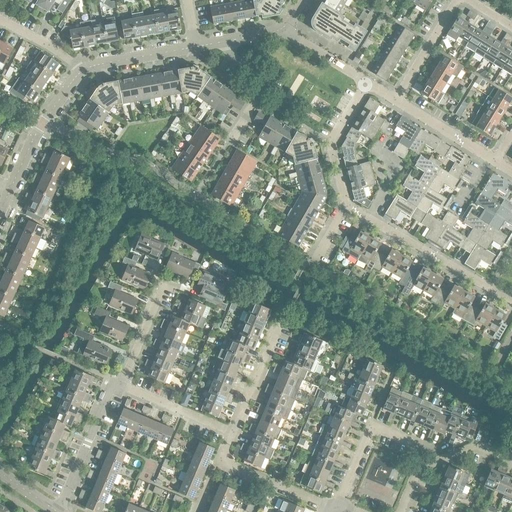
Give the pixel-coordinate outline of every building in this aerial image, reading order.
[(38,0),(36,4),(47,11),(53,0),(56,0),(61,3),(57,10),(62,13),(70,0),(38,0)] [(256,16),(254,3),(253,0),(247,0),(242,1),(245,18),(256,16)] [(260,0),(259,2),(254,3),(256,16),(261,15),(262,18),(279,15),(282,10),(280,8),(285,0),(260,0)] [(337,0),(326,0),(324,4),(339,13),(344,4),(337,0)] [(418,0),(416,5),(425,11),(432,0),(418,0)] [(232,3),(235,20),(245,18),(242,1),(232,3)] [(338,14),(339,13),(324,4),(321,2),(312,18),(311,19),(310,21),(310,23),(310,24),(311,26),(311,27),(312,29),(313,30),(315,31),(330,40),(332,38),(354,52),(367,31),(338,14)] [(221,5),(224,22),(235,20),(232,3),(221,5)] [(213,24),(224,22),(221,5),(210,7),(213,24)] [(168,23),(169,31),(181,29),(177,8),(165,10),(168,23)] [(154,15),(158,33),(169,31),(168,23),(165,10),(165,9),(154,11),(154,15)] [(404,25),(407,19),(404,17),(402,19),(400,18),(402,16),(401,15),(401,14),(399,12),(395,19),(404,25)] [(143,17),(147,35),(158,33),(154,15),(143,17)] [(132,19),(135,37),(147,35),(143,17),(132,19)] [(456,41),(458,37),(467,23),(457,17),(446,35),(456,41)] [(106,42),(103,24),(102,19),(91,21),(95,44),(106,42)] [(135,37),(132,19),(121,21),(124,39),(135,37)] [(411,21),(407,19),(404,25),(413,30),(416,26),(410,22),(411,21)] [(80,23),(81,29),(84,46),(95,44),(91,21),(80,23)] [(103,24),(106,42),(118,40),(115,22),(103,24)] [(458,37),(467,42),(476,28),(467,23),(458,37)] [(379,31),(381,27),(375,24),(370,33),(372,35),(376,29),(379,31)] [(483,58),(486,54),(494,40),(489,36),(492,32),(495,26),(492,24),(488,29),(485,34),(477,48),(474,53),(483,58)] [(394,35),(409,44),(414,34),(400,25),(394,35)] [(84,46),(81,29),(74,30),(64,26),(61,30),(60,32),(71,40),(72,49),(84,46)] [(467,42),(477,48),(485,34),(476,28),(467,42)] [(388,44),(403,53),(409,44),(394,35),(388,44)] [(486,54),(495,59),(504,45),(494,40),(486,54)] [(2,43),(0,47),(0,69),(2,70),(4,65),(13,48),(2,43)] [(382,53),(397,62),(403,53),(388,44),(382,53)] [(492,64),(501,69),(511,52),(511,50),(504,45),(495,59),(492,64)] [(34,61),(52,73),(59,64),(44,53),(40,51),(34,61)] [(511,75),(511,73),(511,52),(501,69),(511,75)] [(377,62),(392,72),(397,62),(382,53),(377,62)] [(443,56),(438,65),(451,74),(457,77),(463,68),(457,64),(443,56)] [(365,63),(359,60),(354,57),(352,61),(362,67),(365,63)] [(30,72),(45,83),(52,73),(34,61),(32,60),(26,69),(30,72)] [(392,72),(377,62),(371,72),(386,81),(392,72)] [(200,95),(211,78),(213,75),(202,69),(199,67),(199,64),(196,65),(193,91),(200,95)] [(193,91),(196,65),(193,65),(193,67),(180,68),(179,70),(182,92),(193,91)] [(432,74),(446,83),(451,74),(438,65),(432,74)] [(12,73),(7,71),(4,69),(2,75),(10,79),(12,73)] [(168,72),(173,103),(176,103),(174,93),(182,92),(179,70),(168,72)] [(24,82),(39,92),(45,83),(30,72),(24,82)] [(158,74),(162,97),(170,95),(171,104),(173,103),(168,72),(158,74)] [(148,76),(153,107),(155,106),(154,98),(162,97),(158,74),(148,76)] [(426,84),(440,92),(446,83),(432,74),(426,84)] [(138,77),(142,100),(150,99),(151,107),(153,107),(148,76),(138,77)] [(127,79),(133,111),(135,110),(134,102),(142,100),(138,77),(127,79)] [(198,108),(200,109),(218,83),(211,78),(200,95),(198,98),(203,101),(198,108)] [(129,103),(131,111),(133,111),(127,79),(117,81),(121,104),(129,103)] [(99,83),(113,106),(121,104),(117,81),(102,84),(101,82),(99,83)] [(39,92),(24,82),(17,91),(32,102),(39,92)] [(89,99),(111,114),(112,114),(109,112),(113,106),(99,83),(96,85),(98,86),(89,99)] [(207,103),(214,108),(227,89),(218,83),(200,109),(202,110),(207,103)] [(444,94),(440,92),(426,84),(420,93),(438,104),(444,94)] [(494,87),(488,96),(506,108),(511,98),(511,97),(498,90),(494,87)] [(235,94),(227,89),(214,108),(222,114),(218,118),(222,121),(230,110),(227,107),(230,103),(240,110),(245,103),(234,96),(235,94)] [(461,105),(466,108),(469,104),(467,103),(470,98),(466,96),(461,105)] [(488,96),(482,105),(501,117),(506,108),(488,96)] [(386,129),(390,124),(384,120),(385,120),(374,114),(380,104),(370,98),(363,108),(364,108),(359,118),(378,130),(379,130),(384,133),(386,129)] [(83,108),(103,121),(108,113),(111,115),(111,114),(89,99),(83,108)] [(460,118),(466,108),(461,105),(455,115),(460,118)] [(476,114),(477,115),(495,126),(501,117),(482,105),(476,114)] [(103,121),(83,108),(78,116),(79,117),(77,120),(91,130),(94,127),(97,129),(103,121)] [(258,137),(266,142),(278,121),(270,117),(269,118),(258,112),(254,119),(265,126),(258,137)] [(495,126),(477,115),(471,124),(489,136),(495,126)] [(404,146),(408,149),(420,129),(411,123),(412,122),(401,116),(395,126),(405,132),(398,142),(399,143),(404,146)] [(341,146),(355,148),(358,144),(356,143),(361,133),(372,140),(378,130),(359,118),(353,127),(352,127),(345,137),(346,138),(341,146)] [(270,154),(272,155),(288,127),(278,121),(266,142),(274,146),(270,154)] [(195,134),(214,148),(220,139),(200,126),(195,134)] [(285,154),(286,153),(297,132),(288,127),(272,155),(274,156),(278,149),(284,152),(284,153),(285,154)] [(6,129),(1,139),(6,141),(10,131),(6,129)] [(418,155),(418,154),(425,144),(434,150),(441,140),(431,134),(430,135),(420,129),(408,149),(409,149),(418,155)] [(292,157),(313,140),(312,138),(310,138),(310,139),(297,132),(286,153),(292,157)] [(189,143),(208,156),(214,148),(195,134),(189,143)] [(1,139),(0,141),(0,165),(1,166),(8,150),(3,147),(5,141),(1,139)] [(294,164),(317,158),(313,144),(314,143),(315,142),(313,140),(292,157),(294,164)] [(183,151),(202,165),(208,156),(189,143),(183,151)] [(393,152),(398,156),(404,146),(399,143),(393,152)] [(250,144),(246,151),(249,153),(250,151),(252,152),(255,147),(250,144)] [(350,179),(372,173),(369,161),(357,165),(354,154),(357,154),(355,148),(341,146),(344,157),(342,157),(346,169),(347,168),(350,179)] [(409,149),(408,149),(404,146),(398,156),(403,159),(409,149)] [(454,162),(448,173),(458,179),(470,160),(460,154),(461,153),(451,146),(445,156),(454,162)] [(236,150),(231,159),(252,171),(257,162),(236,150)] [(42,158),(65,168),(69,158),(53,151),(51,156),(44,153),(42,158)] [(177,160),(196,173),(202,165),(183,151),(177,160)] [(418,155),(414,160),(417,161),(414,166),(424,172),(418,181),(428,187),(440,168),(438,167),(433,164),(428,161),(428,160),(418,154),(418,155)] [(44,171),(60,178),(65,168),(42,158),(40,163),(47,166),(44,171)] [(288,174),(289,176),(320,168),(317,158),(294,164),(296,172),(288,174)] [(226,168),(246,180),(252,171),(231,159),(226,168)] [(196,173),(177,160),(171,168),(191,182),(196,173)] [(221,177),(241,188),(246,180),(226,168),(221,177)] [(299,185),(300,185),(323,179),(320,168),(289,176),(290,179),(298,176),(300,184),(298,184),(299,185)] [(462,181),(458,179),(448,173),(440,168),(428,187),(438,194),(438,193),(444,184),(453,190),(456,186),(459,187),(462,181)] [(33,177),(56,188),(60,178),(44,171),(42,176),(35,173),(33,177)] [(375,184),(372,173),(350,179),(353,190),(351,190),(355,202),(356,201),(368,208),(371,201),(366,198),(363,187),(375,184)] [(493,173),(481,193),(491,200),(491,199),(497,189),(507,195),(511,186),(511,183),(503,178),(502,179),(493,173)] [(418,181),(410,176),(406,174),(402,179),(405,181),(402,185),(412,191),(406,200),(406,201),(416,207),(428,187),(418,181)] [(36,191),(52,198),(56,188),(33,177),(31,182),(38,185),(36,191)] [(216,186),(236,197),(241,188),(221,177),(216,186)] [(300,185),(302,192),(327,195),(323,179),(300,185)] [(231,206),(236,197),(216,186),(211,195),(231,206)] [(447,207),(450,201),(446,199),(446,198),(438,193),(438,194),(428,187),(416,207),(421,210),(426,213),(432,204),(442,210),(444,205),(447,207)] [(26,193),(24,197),(47,208),(52,198),(36,191),(33,196),(26,193)] [(484,209),(478,218),(488,225),(500,205),(491,199),(491,200),(481,193),(478,191),(475,197),(477,199),(474,203),(484,209)] [(297,201),(317,212),(327,195),(302,192),(297,201)] [(406,201),(406,200),(397,195),(383,217),(388,220),(390,218),(395,221),(401,211),(410,217),(415,220),(421,210),(416,207),(406,201)] [(47,208),(24,197),(22,202),(29,205),(27,211),(42,218),(47,208)] [(510,211),(511,207),(511,204),(504,200),(500,205),(510,211)] [(292,209),(312,221),(317,212),(297,201),(292,209)] [(511,212),(510,211),(500,205),(488,225),(498,231),(504,221),(511,226),(511,212)] [(287,218),(308,229),(312,221),(292,209),(287,218)] [(437,218),(436,219),(426,213),(421,210),(415,220),(420,223),(430,229),(425,238),(429,241),(428,243),(433,247),(447,224),(441,221),(442,221),(437,218)] [(448,211),(442,221),(441,221),(447,224),(453,215),(448,211)] [(478,218),(470,213),(466,211),(463,216),(465,218),(462,222),(472,228),(467,238),(466,238),(471,241),(476,244),(488,225),(478,218)] [(452,228),(452,227),(458,218),(453,215),(447,224),(452,228)] [(26,226),(24,231),(39,238),(44,228),(22,218),(19,223),(26,226)] [(282,226),(303,238),(308,229),(287,218),(282,226)] [(457,230),(452,227),(452,228),(447,224),(433,247),(439,250),(440,247),(445,250),(450,242),(460,248),(460,247),(465,251),(471,241),(466,238),(467,238),(456,231),(457,230)] [(507,244),(510,238),(506,236),(498,231),(488,225),(476,244),(486,250),(492,241),(502,247),(504,242),(507,244)] [(303,238),(282,226),(277,235),(298,247),(303,238)] [(12,238),(35,248),(39,238),(24,231),(22,236),(15,233),(12,238)] [(347,254),(357,260),(370,237),(368,237),(368,234),(364,232),(362,233),(360,232),(354,241),(349,238),(348,238),(343,249),(342,250),(348,254),(347,254)] [(164,243),(163,244),(141,235),(135,250),(157,259),(160,253),(165,256),(170,245),(164,243)] [(345,237),(339,247),(343,249),(348,238),(345,237)] [(364,271),(370,274),(380,256),(375,253),(380,243),(378,242),(377,240),(374,238),(371,238),(370,237),(357,260),(367,265),(364,271)] [(15,251),(30,258),(35,248),(12,238),(10,242),(17,246),(15,251)] [(495,263),(498,258),(494,255),(495,255),(486,250),(476,244),(471,241),(465,251),(470,254),(464,264),(474,270),(480,260),(490,266),(493,262),(495,263)] [(382,267),(391,273),(401,255),(400,254),(399,252),(396,250),(393,251),(391,249),(386,259),(380,256),(370,274),(373,269),(379,272),(382,267)] [(6,252),(3,257),(26,267),(30,258),(15,251),(13,256),(6,252)] [(194,261),(193,263),(172,254),(166,269),(188,278),(191,272),(196,274),(200,264),(194,261)] [(404,286),(412,274),(406,271),(412,261),(409,260),(409,257),(405,255),(403,256),(401,255),(391,273),(401,278),(398,283),(404,286)] [(6,270),(21,277),(26,267),(3,257),(1,262),(8,265),(6,270)] [(134,267),(136,262),(124,257),(122,263),(128,265),(122,280),(144,288),(150,274),(134,267)] [(413,285),(423,290),(433,273),(431,272),(430,270),(427,268),(424,268),(422,267),(417,277),(412,274),(404,286),(410,290),(413,285)] [(0,273),(0,279),(17,287),(21,277),(6,270),(4,275),(0,273)] [(219,308),(225,311),(227,305),(221,303),(227,288),(223,287),(226,280),(204,271),(198,286),(201,287),(198,296),(205,299),(204,302),(219,308)] [(430,301),(436,304),(443,292),(438,289),(443,279),(440,277),(440,275),(437,273),(434,274),(433,273),(423,290),(432,296),(430,301)] [(0,291),(12,297),(17,287),(0,279),(0,291)] [(120,292),(122,286),(110,281),(107,287),(115,291),(109,305),(132,314),(137,299),(120,292)] [(454,308),(464,291),(462,290),(462,288),(458,286),(456,286),(454,285),(448,295),(443,292),(436,304),(442,307),(444,303),(454,308)] [(0,303),(8,307),(12,297),(0,291),(0,303)] [(467,322),(474,310),(469,306),(474,297),(472,296),(471,293),(468,291),(465,292),(464,291),(454,308),(455,309),(452,313),(461,319),(467,322)] [(179,302),(177,306),(201,316),(205,306),(189,300),(187,306),(179,302)] [(252,302),(249,311),(267,319),(270,312),(268,311),(269,309),(252,302)] [(485,326),(495,309),(494,308),(493,306),(490,304),(487,304),(485,303),(480,313),(474,310),(467,322),(473,325),(476,321),(485,326)] [(183,314),(181,319),(189,323),(201,328),(206,318),(201,316),(177,306),(175,311),(183,314)] [(108,318),(111,312),(97,307),(94,315),(106,320),(101,332),(122,341),(128,326),(108,318)] [(225,311),(219,308),(217,312),(221,314),(218,321),(220,322),(225,311)] [(497,310),(495,309),(485,326),(495,332),(492,336),(498,340),(506,327),(500,324),(506,315),(503,314),(503,311),(499,309),(497,310)] [(244,321),(261,328),(263,325),(265,326),(267,319),(249,311),(244,321)] [(181,319),(173,316),(170,322),(163,319),(162,323),(185,333),(189,323),(181,319)] [(240,332),(259,339),(262,332),(260,331),(261,328),(244,321),(240,332)] [(181,343),(185,333),(162,323),(160,327),(167,330),(164,336),(181,343)] [(93,335),(82,331),(76,329),(74,335),(83,338),(77,354),(83,356),(84,356),(106,364),(112,349),(91,341),(93,335)] [(247,346),(253,349),(254,346),(256,346),(259,339),(240,332),(236,341),(236,342),(247,346)] [(301,344),(324,354),(328,344),(303,334),(300,341),(302,342),(301,344)] [(176,353),(181,343),(164,336),(162,342),(155,339),(153,343),(176,353)] [(236,342),(236,341),(230,339),(226,349),(249,359),(251,355),(244,352),(247,346),(236,342)] [(496,340),(492,347),(497,350),(501,343),(496,340)] [(158,350),(156,356),(172,363),(176,353),(153,343),(152,348),(158,350)] [(298,346),(295,354),(318,363),(320,364),(324,354),(301,344),(300,347),(298,346)] [(61,346),(58,353),(65,356),(67,351),(66,348),(61,346)] [(222,360),(238,366),(240,361),(248,364),(249,359),(226,349),(222,360)] [(292,364),(307,371),(310,372),(310,371),(314,373),(318,363),(295,354),(292,361),(293,361),(292,364)] [(168,373),(172,363),(156,356),(153,362),(147,359),(145,363),(168,373)] [(363,370),(378,376),(382,366),(357,356),(356,359),(366,363),(363,370)] [(218,370),(241,379),(243,375),(236,372),(238,366),(222,360),(216,358),(213,368),(218,370)] [(307,371),(292,364),(285,362),(283,367),(276,364),(274,368),(297,378),(303,381),(307,371)] [(164,383),(168,373),(145,363),(143,367),(150,370),(147,376),(164,383)] [(68,378),(87,386),(89,381),(96,384),(98,379),(72,368),(68,378)] [(277,381),(293,388),(297,378),(274,368),(272,373),(279,375),(277,381)] [(214,380),(230,386),(232,381),(239,384),(241,379),(218,370),(214,380)] [(359,380),(374,386),(378,376),(363,370),(360,378),(359,380)] [(359,380),(360,378),(354,376),(352,380),(358,383),(355,390),(369,396),(374,386),(359,380)] [(64,388),(90,399),(92,395),(85,392),(87,386),(68,378),(64,388)] [(209,390),(232,399),(234,395),(227,392),(230,386),(214,380),(209,390)] [(268,384),(266,388),(289,398),(293,388),(277,381),(275,387),(268,384)] [(60,398),(79,406),(81,401),(88,404),(90,399),(64,388),(60,398)] [(269,401),(291,410),(295,400),(289,398),(266,388),(264,393),(271,396),(269,401)] [(393,412),(402,392),(391,388),(389,393),(383,408),(391,411),(389,416),(394,418),(396,413),(393,412)] [(205,400),(221,407),(224,401),(231,404),(232,399),(209,390),(205,400)] [(351,401),(365,407),(369,396),(355,390),(352,398),(351,401)] [(319,391),(317,397),(322,399),(325,393),(319,391)] [(402,392),(393,412),(396,413),(403,416),(409,401),(410,401),(412,397),(411,396),(411,395),(402,392)] [(340,408),(356,415),(361,416),(365,407),(351,401),(352,398),(346,396),(344,400),(343,400),(341,407),(340,408)] [(56,408),(82,419),(83,415),(77,412),(79,406),(60,398),(56,408)] [(219,412),(221,407),(205,400),(201,410),(224,420),(226,415),(219,412)] [(430,409),(431,405),(431,404),(431,403),(422,400),(419,405),(413,420),(415,421),(423,425),(430,409)] [(259,404),(257,408),(281,418),(287,420),(291,410),(269,401),(266,407),(259,404)] [(409,401),(403,416),(411,419),(409,424),(413,426),(415,421),(413,420),(419,405),(410,401),(409,401)] [(340,408),(341,407),(333,404),(328,415),(334,417),(349,423),(350,421),(353,422),(356,415),(340,408)] [(430,409),(423,425),(431,428),(429,433),(433,435),(435,430),(433,429),(440,413),(442,409),(431,405),(430,409)] [(65,424),(71,427),(73,421),(80,424),(82,419),(56,408),(51,419),(65,424)] [(127,427),(133,413),(123,408),(117,423),(127,427)] [(263,416),(260,421),(276,428),(281,418),(257,408),(255,413),(263,416)] [(433,429),(435,430),(443,433),(445,430),(452,413),(451,413),(442,409),(440,413),(433,429)] [(452,413),(445,430),(453,433),(451,438),(455,440),(457,435),(455,434),(462,415),(452,411),(451,413),(452,413)] [(127,427),(137,432),(143,417),(133,413),(127,427)] [(471,419),(462,415),(455,434),(457,435),(465,438),(466,436),(472,438),(479,420),(471,416),(471,419)] [(62,431),(65,424),(51,419),(45,416),(41,426),(67,437),(69,433),(62,431)] [(137,432),(147,436),(153,421),(143,417),(137,432)] [(330,427),(345,433),(348,426),(353,428),(355,423),(353,422),(350,421),(349,423),(334,417),(330,426),(330,427)] [(147,436),(157,440),(163,425),(153,421),(147,436)] [(250,424),(249,428),(272,438),(277,440),(281,430),(276,428),(260,421),(258,427),(250,424)] [(330,427),(330,426),(325,424),(320,434),(341,443),(342,441),(345,433),(330,427)] [(173,429),(163,425),(157,440),(167,444),(173,429)] [(37,437),(57,445),(59,440),(65,442),(67,437),(41,426),(37,437)] [(254,435),(252,441),(268,447),(272,438),(249,428),(247,433),(254,435)] [(316,444),(336,453),(340,445),(345,447),(347,443),(342,441),(341,443),(320,434),(316,444)] [(33,447),(59,457),(60,453),(54,451),(57,445),(37,437),(33,447)] [(242,444),(241,448),(264,458),(269,460),(274,450),(268,447),(252,441),(249,447),(242,444)] [(195,452),(210,458),(214,448),(199,442),(195,452)] [(332,463),(333,461),(336,453),(316,444),(312,454),(332,463)] [(29,457),(48,465),(51,459),(57,462),(59,457),(33,447),(29,457)] [(106,457),(121,463),(125,453),(111,447),(106,457)] [(260,467),(264,458),(241,448),(239,453),(245,455),(243,461),(260,467)] [(191,462),(205,468),(210,458),(195,452),(191,462)] [(332,463),(312,454),(312,455),(311,454),(307,464),(328,473),(331,465),(336,467),(338,463),(333,461),(332,463)] [(48,465),(29,457),(25,467),(50,477),(52,473),(46,471),(48,465)] [(102,467),(117,473),(121,463),(106,457),(102,467)] [(186,472),(201,478),(205,468),(191,462),(186,472)] [(324,483),(324,481),(328,473),(307,464),(304,473),(303,474),(324,483)] [(484,486),(494,490),(504,466),(500,465),(497,472),(490,469),(484,486)] [(449,466),(445,476),(466,485),(470,475),(449,466)] [(504,494),(511,478),(505,475),(508,468),(504,466),(494,490),(504,494)] [(98,477),(113,483),(117,473),(102,467),(98,477)] [(182,482),(197,489),(201,478),(186,472),(182,482)] [(324,483),(303,474),(299,484),(320,492),(323,485),(328,487),(329,483),(324,481),(324,483)] [(461,498),(464,493),(463,492),(466,485),(445,476),(441,486),(459,494),(458,496),(461,498)] [(94,487),(109,493),(113,483),(98,477),(94,487)] [(511,504),(511,502),(511,478),(504,494),(505,495),(503,500),(511,504)] [(197,489),(182,482),(178,493),(193,499),(197,489)] [(215,493),(231,500),(235,490),(219,483),(215,493)] [(457,496),(458,496),(459,494),(441,486),(437,496),(454,503),(457,496)] [(90,497),(104,503),(109,493),(94,487),(90,497)] [(211,503),(227,510),(231,500),(215,493),(211,503)] [(452,511),(451,511),(454,503),(437,496),(433,506),(447,511),(452,511)] [(96,511),(100,511),(104,503),(90,497),(85,508),(96,511)] [(282,500),(278,510),(282,511),(301,511),(303,509),(282,500)] [(207,511),(225,511),(227,510),(211,503),(207,511)]
